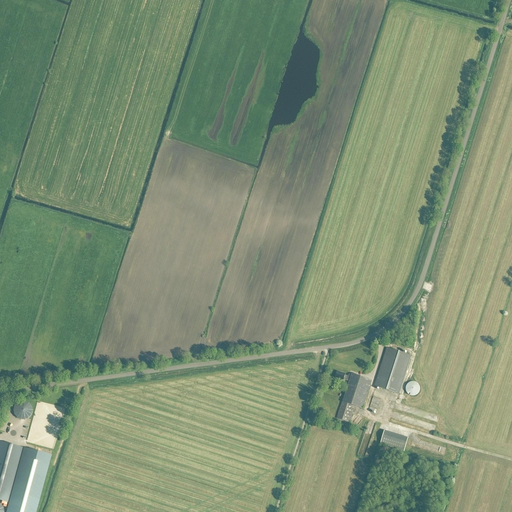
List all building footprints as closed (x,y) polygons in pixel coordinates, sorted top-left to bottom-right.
[(399,395),(411,356),(387,348),(374,387),(399,395)] [(337,372),(335,378),(343,381),(343,380),(350,382),(337,419),(349,423),(353,411),(351,410),(352,406),(363,409),(372,381),(352,375),(351,376),(349,375),(348,377),(345,376),(345,375),(337,372)] [(413,397),(415,396),(417,395),(419,393),(420,391),(420,388),(420,386),(418,384),(417,383),(414,382),(412,382),(409,383),(407,384),(406,386),(406,388),(406,391),(407,393),(409,395),(411,396),(413,397)] [(31,414),(33,405),(24,403),(23,407),(16,405),(13,414),(27,418),(29,413),(31,414)] [(404,452),(408,438),(384,431),(380,445),(404,452)] [(363,450),(367,451),(370,437),(364,436),(360,453),(362,453),(363,450)] [(0,500),(7,502),(21,448),(0,442),(0,500)] [(21,460),(7,511),(35,511),(50,458),(44,456),(45,454),(40,453),(35,452),(30,450),(29,452),(24,450),(23,454),(21,460)]
